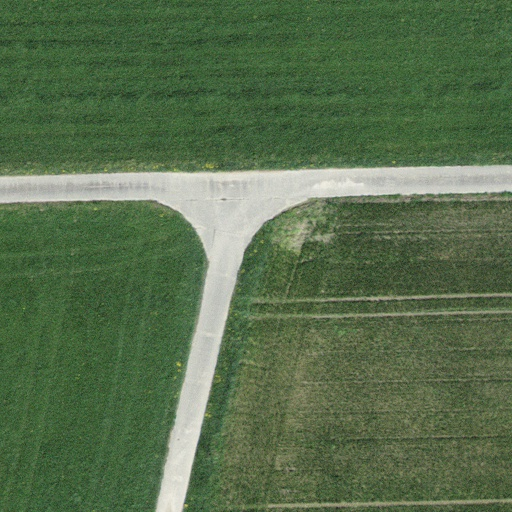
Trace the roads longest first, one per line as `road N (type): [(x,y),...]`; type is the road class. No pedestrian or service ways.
road 1 (track): [(0,192),(511,179)]
road 2 (track): [(248,186),(171,511)]
